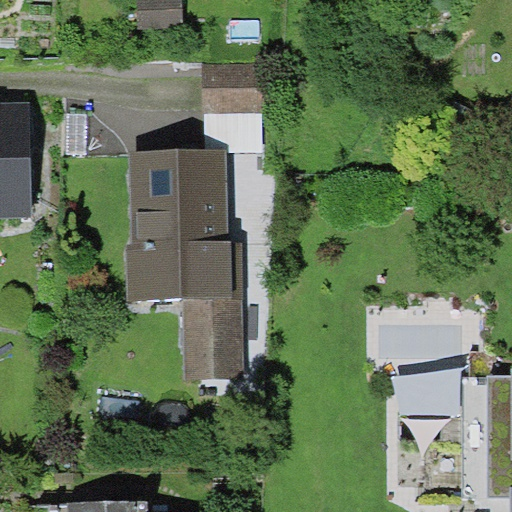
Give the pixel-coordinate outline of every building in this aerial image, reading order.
[(179,0),(135,0),(137,37),(181,35),(179,0)] [(199,67),(202,119),(274,115),(271,63),(199,67)] [(0,113),(0,208),(1,208),(1,222),(39,221),(36,113),(0,113)] [(184,379),(241,379),(242,242),(226,242),(226,185),(139,185),(138,301),(184,302),(184,379)] [(146,511),(147,503),(75,501),(74,511),(146,511)]
